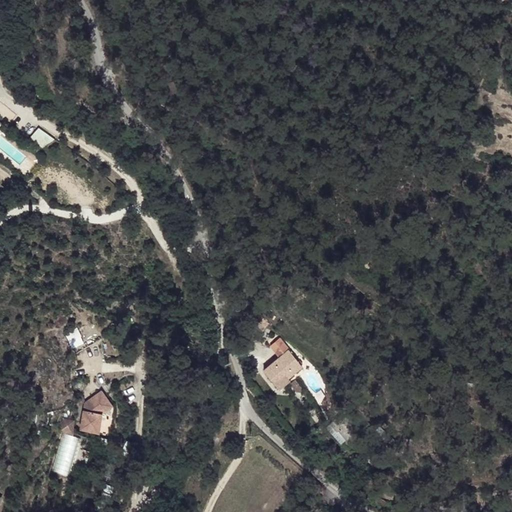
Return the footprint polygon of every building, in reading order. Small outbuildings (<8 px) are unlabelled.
[(65,333),(71,348),(84,344),(78,328),(65,333)] [(288,378),(303,367),(289,349),(280,338),(271,345),(280,357),(264,370),(279,389),(290,380),(288,378)] [(103,413),(113,405),(105,394),(103,395),(100,391),(85,402),(81,430),(99,433),(103,413)] [(85,402),(84,397),(76,398),(78,406),(82,406),(81,403),(85,402)] [(360,428),(346,410),(331,423),(338,430),(339,430),(347,439),(360,428)] [(59,433),(71,435),(74,420),(61,419),(59,433)] [(364,425),(359,419),(355,422),(360,428),(364,425)] [(347,439),(339,430),(338,430),(331,423),(326,427),(334,437),(341,445),(347,439)] [(60,434),(50,472),(68,477),(78,438),(60,434)]
